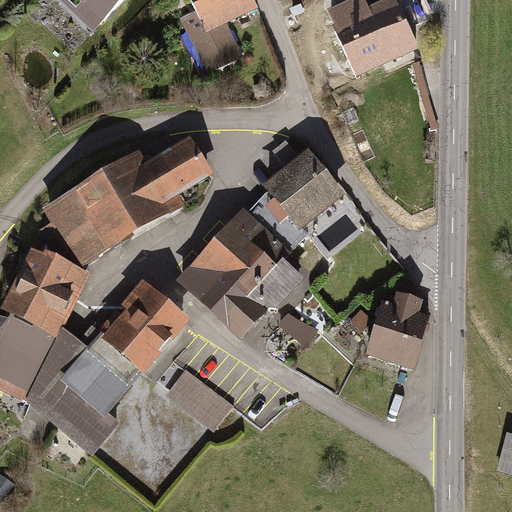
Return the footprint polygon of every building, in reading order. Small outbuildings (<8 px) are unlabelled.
[(49,0),(89,37),(123,0),(49,0)] [(224,29),(257,14),(250,0),(193,0),(200,15),(184,22),(210,77),(240,63),(224,29)] [(324,32),(348,84),(411,55),(399,28),(411,23),(402,3),(390,9),(387,3),(353,18),(347,5),(322,16),(329,30),(324,32)] [(417,68),(409,70),(428,137),(436,135),(417,68)] [(142,152),(46,208),(55,222),(44,228),(62,260),(73,253),(83,269),(188,207),(179,192),(211,173),(191,138),(149,163),(142,152)] [(309,158),(266,197),(276,207),(267,215),(283,232),(291,224),(304,239),(347,200),(309,158)] [(179,283),(240,345),(304,282),(285,263),(290,257),(249,215),(179,283)] [(63,332),(87,277),(33,254),(0,319),(0,320),(10,323),(57,344),(63,332)] [(108,416),(186,322),(144,287),(138,295),(131,289),(121,302),(127,308),(104,336),(95,329),(80,346),(53,380),(103,422),(108,416)] [(385,309),(369,362),(415,376),(431,323),(425,320),(429,307),(397,298),(393,311),(385,309)] [(372,324),(363,315),(351,327),(360,336),(372,324)] [(315,333),(286,316),(270,331),(307,355),(315,333)] [(0,344),(10,323),(0,320),(0,344)] [(10,323),(0,344),(0,392),(28,405),(57,344),(10,323)] [(28,405),(93,459),(121,426),(108,416),(103,422),(53,380),(80,346),(63,332),(57,344),(28,405)] [(183,372),(162,397),(209,436),(230,411),(183,372)] [(511,435),(508,434),(497,469),(511,473),(511,435)]
